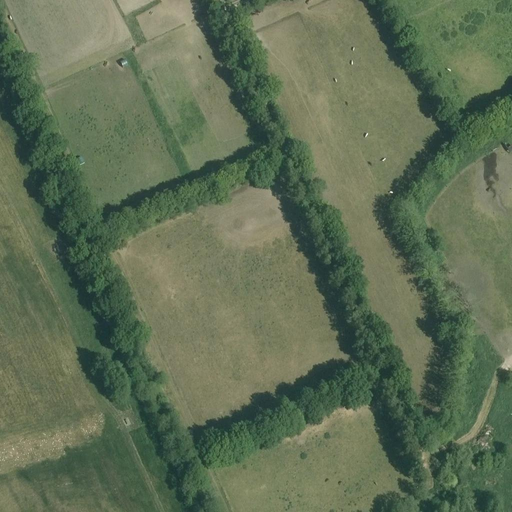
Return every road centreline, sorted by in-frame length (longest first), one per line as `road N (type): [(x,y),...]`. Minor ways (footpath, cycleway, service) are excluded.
road 1 (track): [(391,511),(424,491),(217,0)]
road 2 (track): [(0,6),(228,511)]
road 3 (track): [(511,111),(458,141),(405,203),(455,372),(445,414),(405,443)]
road 4 (track): [(103,236),(282,154)]
road 5 (track): [(379,375),(203,458)]
